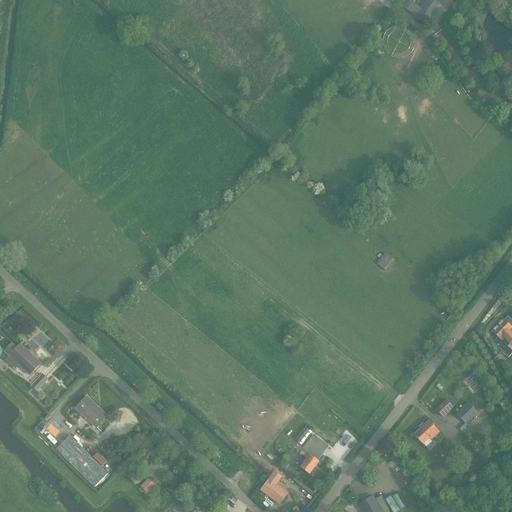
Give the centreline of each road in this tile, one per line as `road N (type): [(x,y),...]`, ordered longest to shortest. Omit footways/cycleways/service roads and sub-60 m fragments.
road 1 (unclassified): [(258,511),(0,270)]
road 2 (unclassified): [(319,511),(511,264)]
